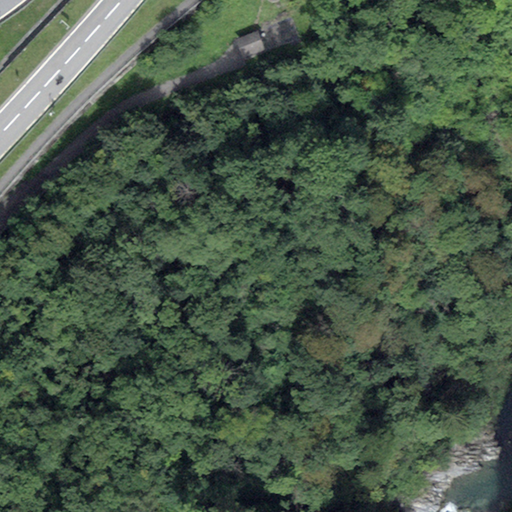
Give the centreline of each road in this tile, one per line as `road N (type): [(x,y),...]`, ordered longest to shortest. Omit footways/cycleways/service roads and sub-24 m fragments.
road 1 (track): [(0,219),(107,121),(230,63)]
road 2 (primary): [(125,0),(0,137)]
